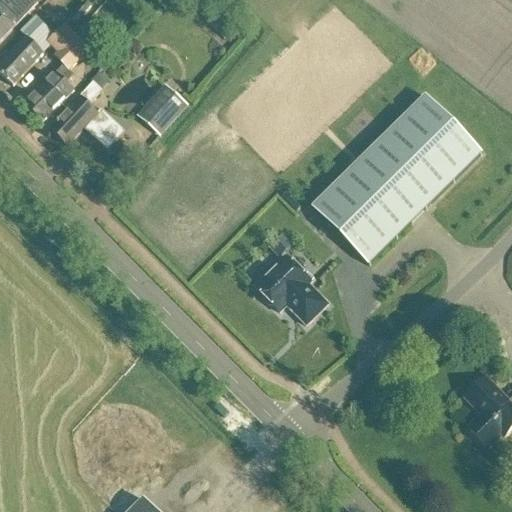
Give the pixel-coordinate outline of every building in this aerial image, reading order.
[(0,46),(15,30),(2,17),(0,15),(0,46)] [(71,37),(76,41),(58,58),(54,62),(63,71),(26,110),(43,127),(74,95),(66,87),(73,79),(70,76),(91,56),(86,51),(100,36),(86,22),(71,37)] [(49,49),(58,58),(76,41),(71,37),(66,31),(49,49)] [(46,52),(32,38),(0,70),(0,79),(14,91),(44,59),(41,56),(46,52)] [(104,97),(96,89),(51,134),(68,151),(85,134),(108,157),(126,139),(103,116),(99,120),(90,111),(104,97)] [(158,138),(185,108),(167,92),(140,123),(158,138)] [(427,101),(312,213),(369,270),(483,158),(427,101)] [(287,310),(307,331),(329,310),(308,289),(311,286),(287,261),(254,293),(261,300),(261,304),(268,311),(272,311),(279,318),(287,310)] [(511,403),(509,406),(485,382),(465,403),(482,420),(468,433),(488,453),(502,440),(504,442),(511,434),(511,403)] [(122,407),(96,433),(145,482),(171,456),(154,439),(157,437),(146,426),(144,429),(122,407)]
